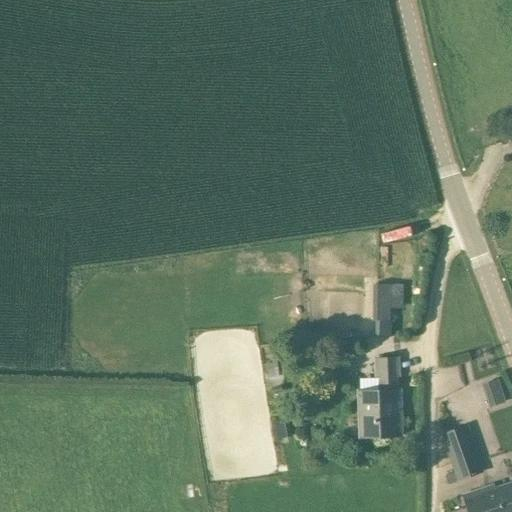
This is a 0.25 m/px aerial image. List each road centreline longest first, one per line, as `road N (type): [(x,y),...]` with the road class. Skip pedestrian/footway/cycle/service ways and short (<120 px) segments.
road 1 (tertiary): [(511,336),(450,173),(407,0)]
road 2 (track): [(430,511),(431,328),(447,254),(470,224)]
